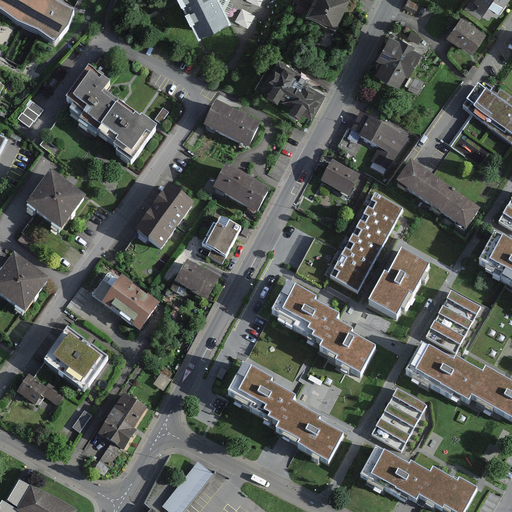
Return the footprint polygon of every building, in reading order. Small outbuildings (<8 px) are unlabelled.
[(73,13),(48,0),(0,0),(0,15),(55,46),(73,13)] [(180,0),(199,37),(229,21),(224,11),(230,0),(180,0)] [(311,0),(304,15),(334,29),(347,0),(311,0)] [(498,16),(509,0),(474,0),(475,0),(498,16)] [(249,25),(255,12),(241,6),(235,19),(249,25)] [(472,55),(487,34),(462,17),(447,37),(472,55)] [(416,44),(421,36),(412,30),(406,38),(416,44)] [(382,61),(375,72),(398,85),(405,74),(408,75),(422,51),(392,33),(377,58),(382,61)] [(325,93),(300,78),(304,72),(278,56),(259,88),(284,104),(286,101),(291,105),(289,109),(299,115),(302,111),(311,117),(325,93)] [(78,124),(97,137),(119,107),(103,96),(109,87),(88,72),(65,104),(83,117),(78,124)] [(418,92),(424,81),(410,74),(405,85),(418,92)] [(511,103),(501,95),(496,102),(478,89),(466,105),(474,111),(470,117),(511,147),(511,103)] [(32,102),(28,108),(39,116),(44,110),(32,102)] [(203,129),(248,150),(259,126),(214,105),(203,129)] [(133,117),(119,107),(97,137),(111,147),(107,153),(130,169),(158,131),(135,114),(133,117)] [(27,108),(23,114),(34,121),(34,122),(39,116),(28,108),(27,108)] [(29,127),(34,121),(23,114),(22,113),(18,119),(29,127)] [(379,149),(371,163),(390,173),(408,140),(369,119),(359,139),(379,149)] [(348,200),(360,178),(332,163),(320,184),(348,200)] [(257,217),(270,192),(226,168),(212,193),(257,217)] [(412,168),(398,190),(464,234),(479,212),(412,168)] [(23,208),(59,234),(83,200),(47,174),(23,208)] [(133,234),(159,253),(193,207),(167,188),(133,234)] [(375,196),(368,210),(395,224),(399,217),(402,210),(375,196)] [(511,210),(508,209),(500,223),(511,229),(511,210)] [(368,210),(361,223),(388,238),(391,231),(395,224),(368,210)] [(212,255),(208,262),(222,269),(241,232),(220,222),(217,229),(214,228),(203,250),(212,255)] [(361,223),(354,237),(381,251),(384,245),(388,238),(361,223)] [(354,237),(346,251),(373,265),(377,259),(381,251),(354,237)] [(501,280),(499,283),(511,290),(511,247),(494,237),(477,266),(501,280)] [(346,251),(339,264),(366,279),(369,273),(373,265),(346,251)] [(412,303),(431,270),(401,253),(387,279),(383,277),(366,308),(396,324),(409,301),(412,303)] [(0,274),(0,302),(22,318),(46,285),(11,259),(0,274)] [(173,286),(206,303),(218,279),(185,262),(173,286)] [(339,264),(332,278),(359,292),(361,288),(366,279),(339,264)] [(138,337),(159,310),(121,281),(100,309),(138,337)] [(310,340),(319,346),(333,323),(335,319),(310,305),(312,301),(286,287),(271,315),(297,329),(312,337),(310,340)] [(451,294),(443,309),(472,325),(480,310),(451,294)] [(443,309),(435,324),(464,339),(472,325),(443,309)] [(333,323),(319,346),(315,352),(333,362),(330,367),(358,381),(375,349),(349,336),(352,332),(333,323)] [(435,324),(427,339),(456,354),(464,339),(435,324)] [(110,363),(68,334),(44,368),(85,398),(110,363)] [(482,377),(454,362),(453,365),(418,346),(402,376),(451,402),(453,399),(467,406),(469,401),(482,377)] [(291,402),(265,388),(268,382),(238,366),(221,397),(245,409),(244,413),(276,430),(291,402)] [(511,385),(485,371),(482,377),(469,401),(511,423),(511,385)] [(27,378),(16,396),(34,408),(46,391),(27,378)] [(42,398),(57,408),(65,396),(50,386),(42,398)] [(397,392),(389,407),(418,423),(426,408),(397,392)] [(123,397),(98,438),(123,453),(148,412),(123,397)] [(273,436),(295,448),(293,451),(326,469),(343,437),(317,424),(319,420),(290,405),(273,436)] [(389,407),(381,422),(409,438),(418,423),(389,407)] [(82,432),(92,414),(84,410),(74,428),(82,432)] [(381,422),(373,437),(401,452),(409,438),(381,422)] [(410,467),(408,470),(374,451),(358,479),(398,501),(400,497),(414,505),(429,477),(410,467)] [(169,511),(183,511),(214,474),(198,462),(163,507),(169,511)] [(416,501),(435,511),(440,511),(442,511),(444,511),(464,511),(477,490),(456,479),(455,483),(432,471),(416,501)] [(6,504),(18,511),(17,511),(12,511),(1,505),(0,507),(0,511),(71,511),(31,488),(29,492),(17,485),(6,504)]
